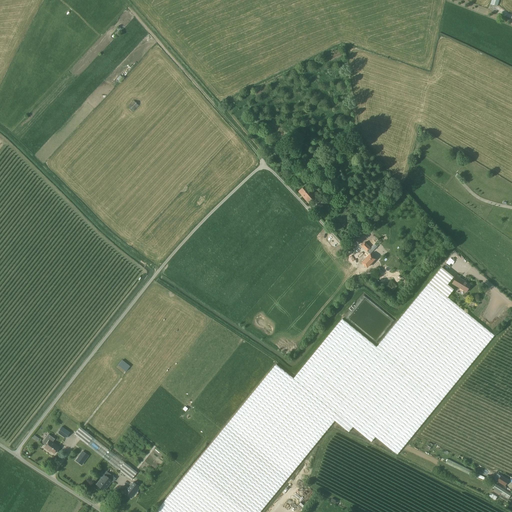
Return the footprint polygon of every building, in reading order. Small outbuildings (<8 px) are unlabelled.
[(145,93),(141,89),(135,94),(139,98),(145,93)] [(138,105),(133,101),(128,106),(133,111),(138,105)] [(308,203),(317,196),(307,184),(299,191),(308,203)] [(367,252),(371,248),(365,242),(361,246),(367,252)] [(367,268),(375,259),(370,254),(362,263),(367,268)] [(260,511),(291,475),(335,420),(349,432),(353,427),(372,442),(376,437),(397,455),(406,444),(414,434),(458,380),(495,335),(448,297),(454,290),(447,285),(453,277),(442,267),(430,282),(398,321),(377,347),(342,319),(294,378),(276,364),(275,365),(211,444),(155,511),(260,511)] [(466,292),(471,284),(459,278),(460,277),(457,275),(452,283),(466,292)] [(394,290),(398,286),(392,280),(390,282),(390,283),(388,285),(394,290)] [(117,365),(126,372),(130,366),(122,360),(117,365)] [(66,439),(70,433),(61,426),(57,433),(66,439)] [(74,435),(103,458),(131,480),(137,473),(80,427),(74,435)] [(54,454),(59,447),(49,440),(44,448),(48,450),(54,454)] [(89,456),(82,451),(75,461),(82,465),(89,456)] [(470,469),(447,459),(445,463),(468,474),(470,469)] [(107,487),(112,481),(108,478),(110,475),(106,471),(104,474),(102,473),(99,477),(101,478),(96,484),(102,490),(106,486),(107,487)] [(508,480),(501,476),(498,481),(505,486),(508,480)] [(131,499),(140,487),(133,482),(124,493),(131,499)] [(508,499),(511,494),(496,484),(493,488),(501,494),(508,499)]
